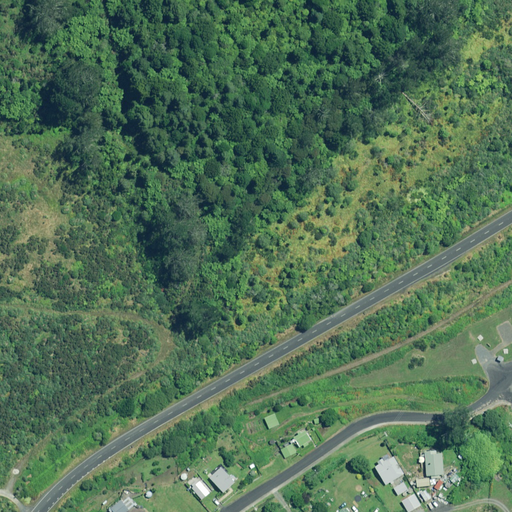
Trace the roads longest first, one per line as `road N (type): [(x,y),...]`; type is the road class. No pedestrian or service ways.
road 1 (tertiary): [(37,511),(115,445),(511,217)]
road 2 (residential): [(230,511),(354,428),(385,418),(459,415),(489,398),(511,371)]
